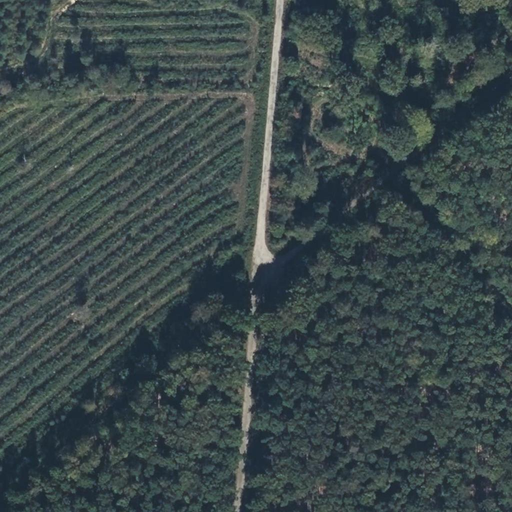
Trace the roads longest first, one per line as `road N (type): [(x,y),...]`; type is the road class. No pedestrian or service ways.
road 1 (track): [(239,511),(280,0)]
road 2 (track): [(511,76),(259,287)]
